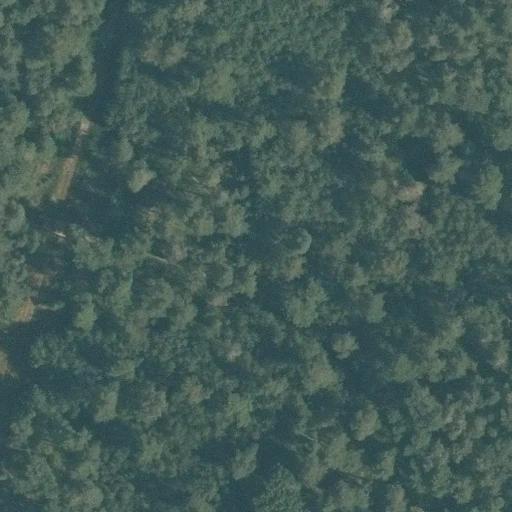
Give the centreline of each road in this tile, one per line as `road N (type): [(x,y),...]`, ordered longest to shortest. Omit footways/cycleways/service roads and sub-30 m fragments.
road 1 (track): [(0,350),(431,511)]
road 2 (track): [(0,416),(111,0)]
